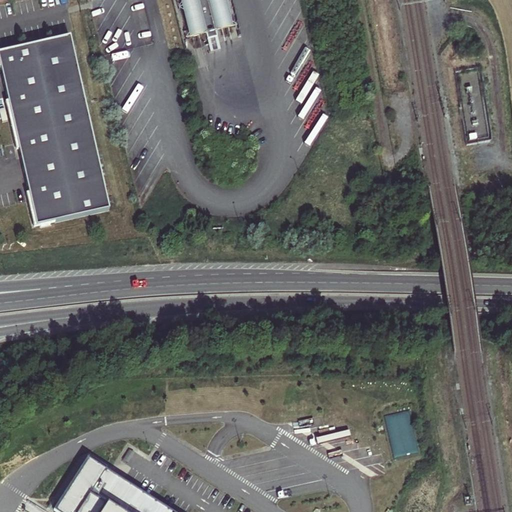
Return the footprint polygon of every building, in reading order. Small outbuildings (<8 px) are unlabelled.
[(198,0),(180,0),(191,40),(207,36),(198,0)] [(198,0),(207,36),(208,40),(218,37),(217,33),(208,0),(198,0)] [(226,0),(208,0),(217,33),(233,29),(226,0)] [(0,55),(36,202),(42,225),(115,207),(72,35),(0,52),(0,55)] [(168,511),(88,462),(54,511),(168,511)]
